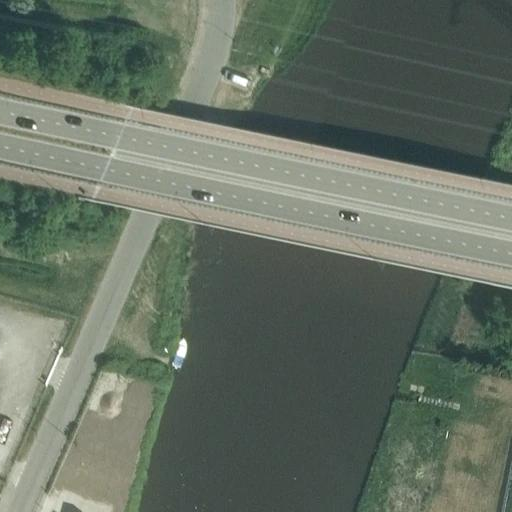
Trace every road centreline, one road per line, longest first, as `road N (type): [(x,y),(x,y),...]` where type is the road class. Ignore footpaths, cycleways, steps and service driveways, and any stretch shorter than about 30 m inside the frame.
road 1 (unclassified): [(14,511),(210,42),(212,0)]
road 2 (tertiary): [(511,218),(0,111)]
road 3 (tertiary): [(0,147),(511,254)]
